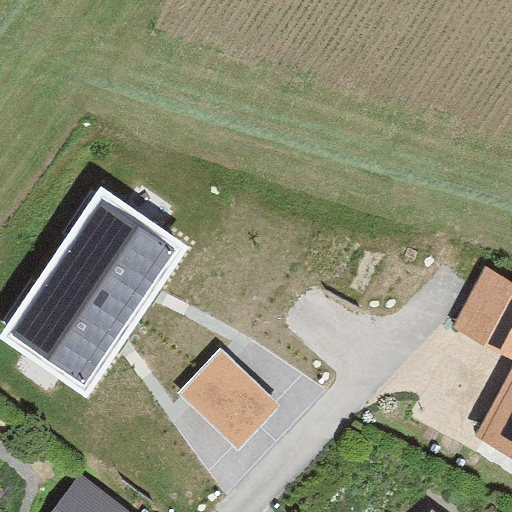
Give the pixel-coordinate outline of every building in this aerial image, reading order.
[(189,249),(100,191),(3,339),(91,397),(189,249)] [(511,285),(492,274),(466,321),(511,346),(511,285)] [(219,352),(181,393),(238,446),(276,406),(219,352)] [(511,390),(491,429),(511,440),(511,390)] [(122,511),(84,484),(63,511),(122,511)]
